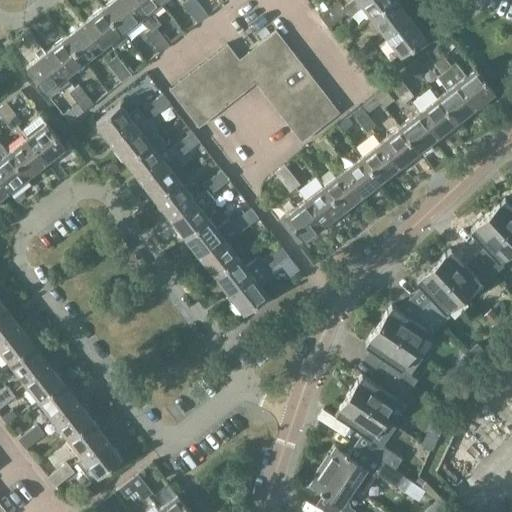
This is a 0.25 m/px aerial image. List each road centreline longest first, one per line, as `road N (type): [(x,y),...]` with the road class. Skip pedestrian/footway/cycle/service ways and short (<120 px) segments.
road 1 (residential): [(241,386),(240,371),(105,196),(72,191),(19,236),(20,265),(158,437),(178,437),(238,390)]
road 2 (residential): [(296,410),(345,289),(511,135)]
